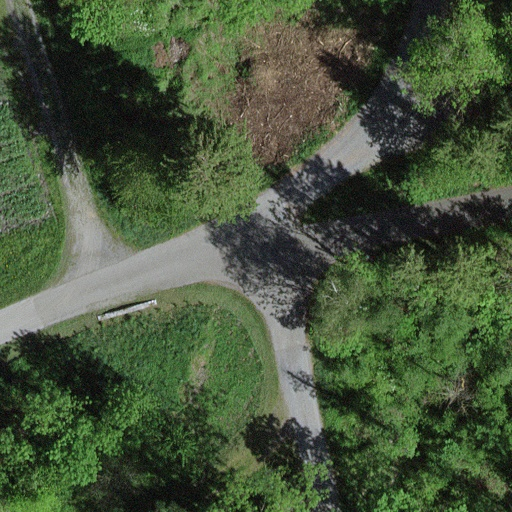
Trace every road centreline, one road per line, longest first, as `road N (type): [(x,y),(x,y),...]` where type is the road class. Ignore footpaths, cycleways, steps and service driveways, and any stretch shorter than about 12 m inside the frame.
road 1 (track): [(0,331),(99,290),(511,200)]
road 2 (track): [(429,0),(398,94),(356,149),(274,205),(267,249),(312,460)]
road 3 (track): [(99,290),(23,0)]
road 4 (track): [(312,460),(183,511)]
